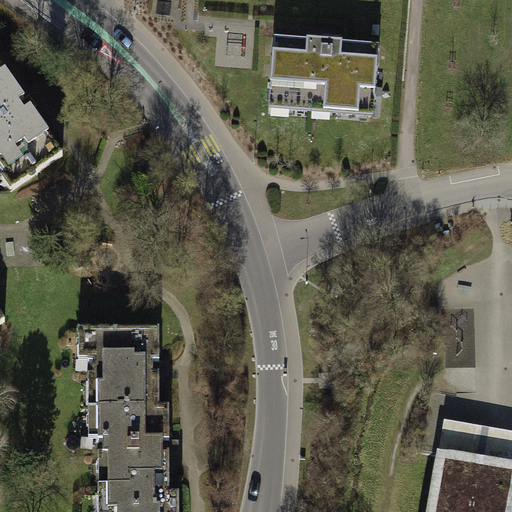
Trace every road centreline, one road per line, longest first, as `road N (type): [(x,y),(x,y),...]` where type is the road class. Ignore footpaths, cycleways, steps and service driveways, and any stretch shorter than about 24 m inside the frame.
road 1 (tertiary): [(87,15),(174,104),(254,261)]
road 2 (residential): [(511,177),(403,200),(254,261)]
road 3 (tertiary): [(254,261),(273,365),(260,511)]
